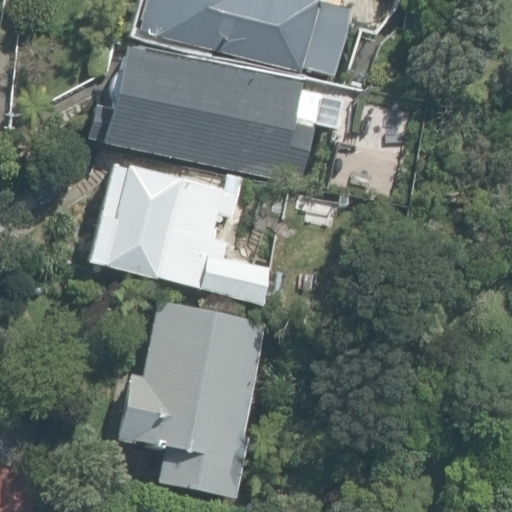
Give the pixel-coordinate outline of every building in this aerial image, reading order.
[(297,68),(331,76),(345,31),(347,8),(316,0),(315,0),(141,0),(134,30),(151,34),(150,38),(296,71),(297,68)] [(98,143),(277,179),(279,170),(301,174),(311,124),(334,129),(340,100),(295,91),(297,85),(118,49),(106,109),(91,106),(85,137),(98,140),(98,143)] [(96,266),(254,305),(263,268),(219,257),(223,242),(207,238),(212,215),(229,219),(239,181),(219,176),(215,191),(120,168),(119,170),(106,167),(83,260),(97,264),(96,266)] [(154,482),(232,499),(246,438),(239,436),(263,324),(152,300),(135,376),(125,374),(111,441),(161,451),(154,482)] [(0,414),(0,463),(28,470),(39,424),(0,414)] [(28,470),(0,463),(0,511),(30,511),(40,473),(28,470)]
